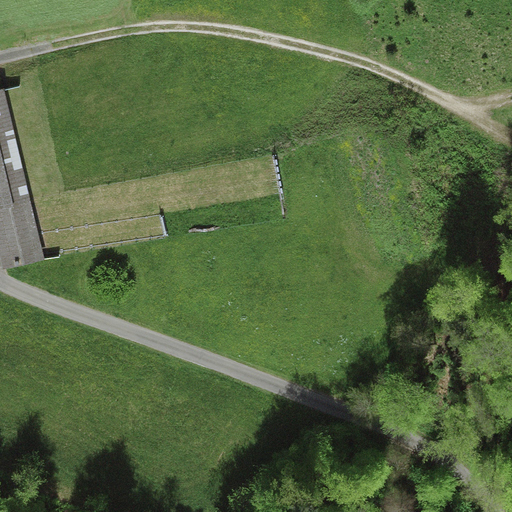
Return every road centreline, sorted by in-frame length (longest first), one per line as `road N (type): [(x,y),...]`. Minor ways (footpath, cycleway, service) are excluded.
road 1 (unclassified): [(493,511),(474,471),(278,383),(0,281)]
road 2 (track): [(0,54),(146,24),(213,28),(358,58),(428,84),(511,95)]
